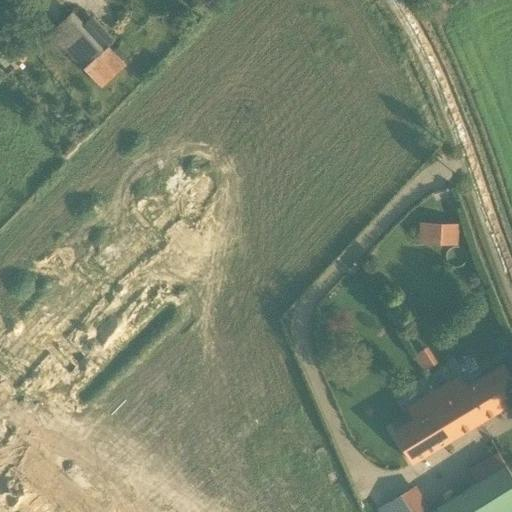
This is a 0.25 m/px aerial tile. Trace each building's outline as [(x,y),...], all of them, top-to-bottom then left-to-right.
[(266,0),(288,21),(286,23),(287,24),(311,0),(266,0)] [(224,1),(194,33),(230,68),(261,36),(224,1)] [(83,70),(101,87),(124,65),(106,47),(105,48),(71,11),(47,33),(82,71),(83,70)] [(15,68),(32,53),(18,37),(1,52),(15,68)] [(337,160),(319,176),(357,222),(376,206),(337,160)] [(432,226),(432,242),(447,243),(448,227),(432,226)] [(126,341),(101,366),(129,393),(126,396),(134,403),(161,374),(126,341)] [(511,360),(511,358),(466,386),(459,374),(406,407),(413,419),(393,431),(412,463),(511,402),(511,377),(504,365),(511,360)] [(48,406),(35,419),(54,436),(56,434),(68,446),(96,416),(99,419),(112,431),(128,414),(98,386),(84,402),(72,392),(63,401),(60,398),(51,408),(48,406)] [(252,441),(269,465),(303,441),(286,417),(252,441)] [(504,511),(511,507),(511,474),(506,465),(429,511),(504,511)] [(378,511),(427,511),(413,487),(377,509),(378,511)]
